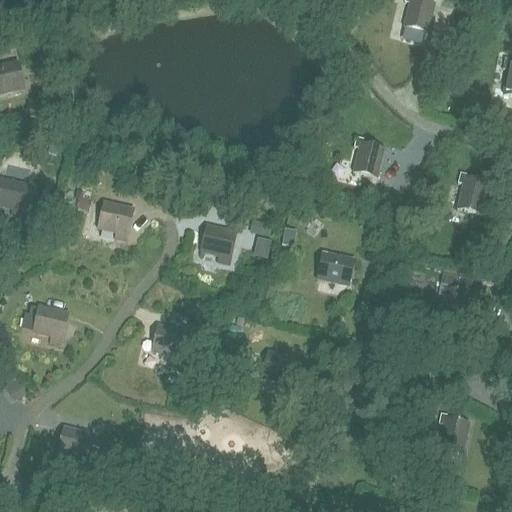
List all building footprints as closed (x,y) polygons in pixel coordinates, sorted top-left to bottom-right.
[(427,36),(435,6),(413,1),(412,0),(405,0),(404,5),(409,6),(403,30),(427,36)] [(511,98),(511,66),(511,62),(504,61),(502,71),(508,72),(503,97),(511,98)] [(0,96),(22,92),(16,66),(0,69),(0,96)] [(45,124),(57,131),(65,118),(53,111),(45,124)] [(377,182),(384,152),(362,146),(363,142),(356,140),(354,150),(359,152),(353,176),(377,182)] [(481,216),(488,186),(466,181),(467,177),(460,175),(457,186),(463,187),(457,211),(481,216)] [(23,220),(29,191),(0,184),(0,209),(13,212),(11,218),(23,220)] [(88,215),(91,203),(80,200),(77,213),(88,215)] [(126,243),(133,214),(104,207),(98,231),(116,235),(115,241),(126,243)] [(229,267),(236,237),(206,230),(201,254),(219,258),(217,264),(229,267)] [(263,246),(250,242),(246,253),(260,257),(263,246)] [(348,289),(354,263),(322,257),(317,282),(348,289)] [(463,328),(469,297),(447,293),(447,289),(440,287),(438,298),(443,299),(438,323),(463,328)] [(61,347),(68,318),(38,311),(33,335),(51,339),(49,345),(61,347)] [(180,366),(187,337),(158,330),(152,353),(170,358),(168,364),(180,366)] [(291,392),(298,363),(268,357),(263,380),(281,384),(280,390),(291,392)] [(26,398),(18,385),(10,390),(18,403),(26,398)] [(462,458),(469,427),(447,422),(448,418),(441,416),(438,427),(443,428),(438,452),(462,458)] [(86,468),(93,439),(63,432),(58,455),(76,459),(75,465),(86,468)]
